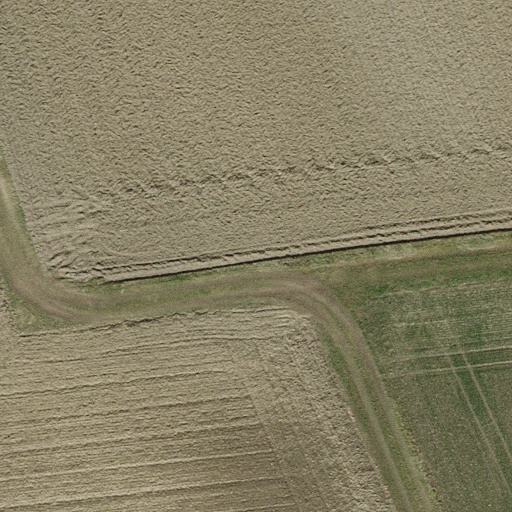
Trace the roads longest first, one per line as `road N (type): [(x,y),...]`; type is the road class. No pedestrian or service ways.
road 1 (track): [(511,258),(124,302),(35,295),(0,233)]
road 2 (track): [(423,511),(322,280)]
